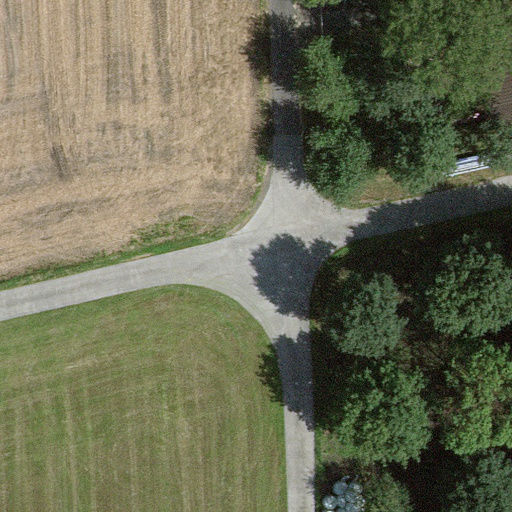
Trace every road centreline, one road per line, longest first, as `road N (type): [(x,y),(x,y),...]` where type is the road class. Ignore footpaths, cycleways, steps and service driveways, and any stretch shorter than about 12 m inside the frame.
road 1 (track): [(0,306),(511,189)]
road 2 (track): [(296,511),(277,0)]
